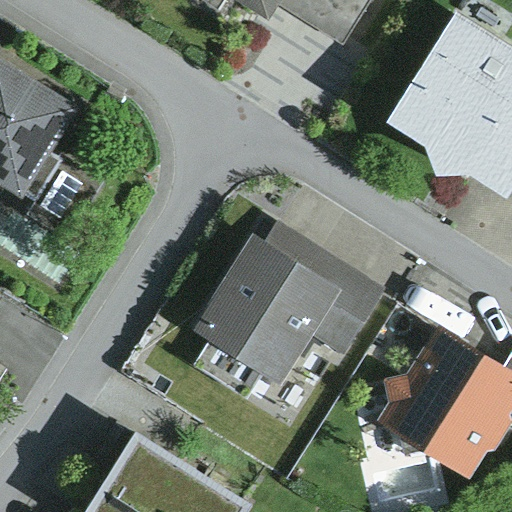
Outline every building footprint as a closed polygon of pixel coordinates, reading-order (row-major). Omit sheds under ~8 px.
[(206,0),(220,8),(225,0),(237,0),(265,17),(274,2),(275,0),(206,0)] [(369,0),(275,0),(274,2),(342,44),(369,0)] [(511,45),(456,10),(387,121),(423,143),(434,172),(468,171),(511,198),(511,45)] [(82,103),(0,52),(0,179),(21,192),(23,189),(40,199),(31,213),(72,238),(108,178),(62,150),(60,153),(53,149),(82,103)] [(278,218),(266,239),(340,285),(312,332),(346,353),(388,286),(278,218)] [(266,239),(254,231),(193,326),(210,337),(194,362),(247,396),(263,370),(280,381),(281,378),(312,332),(340,285),(266,239)] [(511,368),(507,365),(440,323),(409,373),(384,376),(389,403),(378,421),(471,477),(511,411),(511,368)] [(244,511),(251,501),(137,426),(80,511),(244,511)]
